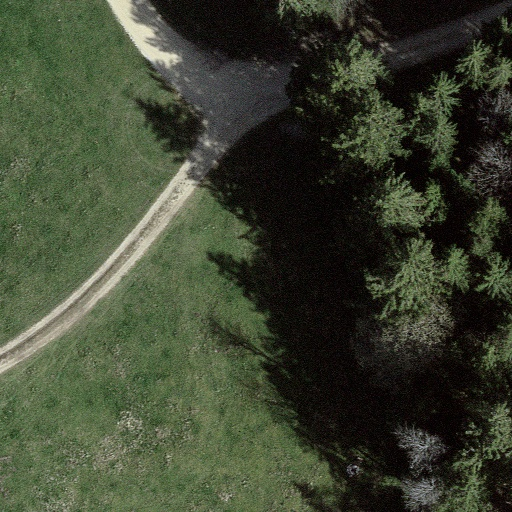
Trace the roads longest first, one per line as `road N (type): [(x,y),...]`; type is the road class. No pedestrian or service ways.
road 1 (track): [(0,315),(106,259),(263,108)]
road 2 (track): [(511,14),(263,108)]
road 3 (track): [(263,108),(160,0)]
